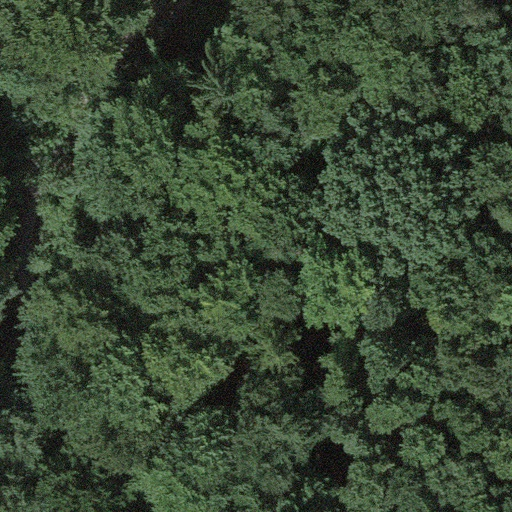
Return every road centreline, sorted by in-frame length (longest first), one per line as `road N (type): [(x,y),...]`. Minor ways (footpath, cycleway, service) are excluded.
road 1 (track): [(0,340),(141,459),(274,511)]
road 2 (track): [(0,199),(41,173),(81,106),(173,0)]
road 3 (track): [(41,173),(29,357)]
